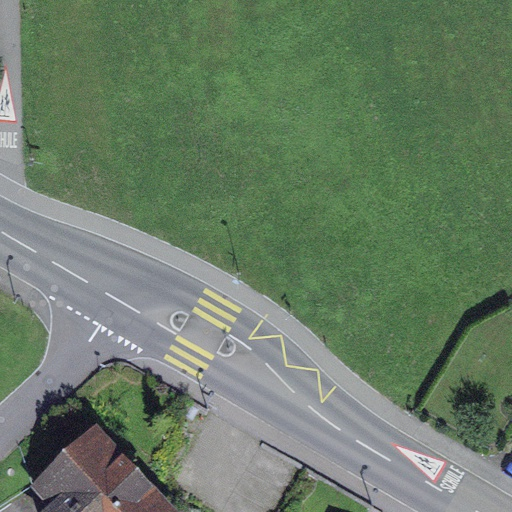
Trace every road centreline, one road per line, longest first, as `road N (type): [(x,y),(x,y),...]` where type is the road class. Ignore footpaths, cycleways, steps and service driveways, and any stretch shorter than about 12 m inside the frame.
road 1 (tertiary): [(475,511),(383,459),(203,333),(120,301)]
road 2 (residential): [(9,0),(11,242)]
road 3 (residential): [(0,440),(120,301)]
road 4 (tertiary): [(120,301),(11,242)]
